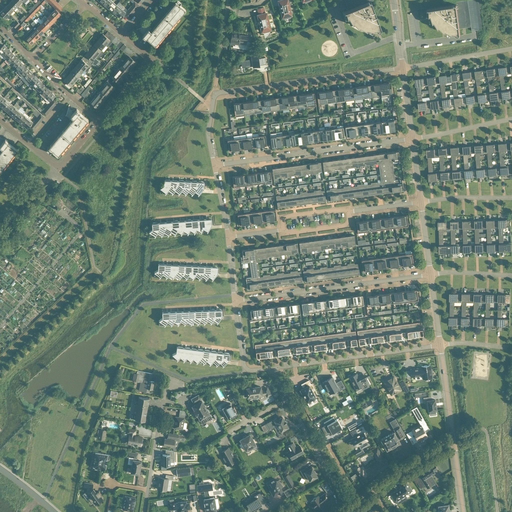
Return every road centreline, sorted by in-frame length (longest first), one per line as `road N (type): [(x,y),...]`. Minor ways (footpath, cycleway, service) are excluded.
road 1 (residential): [(215,164),(413,139)]
road 2 (residential): [(235,301),(430,275)]
road 3 (residential): [(212,95),(403,68)]
road 4 (residential): [(274,368),(440,346)]
road 5 (residential): [(341,511),(453,439)]
